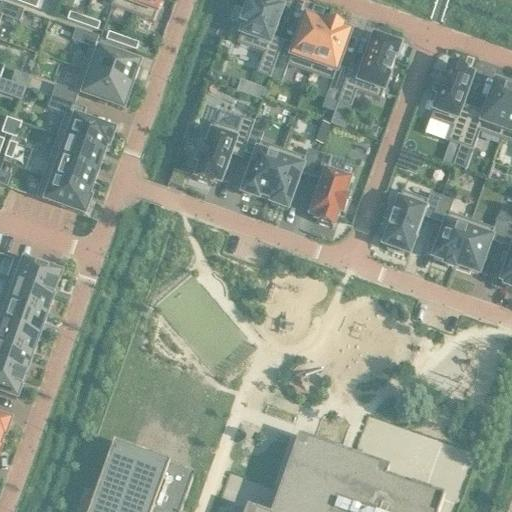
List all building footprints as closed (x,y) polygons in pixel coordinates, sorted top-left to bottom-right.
[(30,0),(6,0),(36,10),(38,3),(30,0)] [(110,9),(111,9),(114,0),(91,0),(91,2),(92,0),(99,0),(112,4),(110,9)] [(114,0),(111,9),(131,16),(137,0),(114,0)] [(137,0),(131,16),(153,24),(160,3),(161,0),(137,0)] [(243,27),(236,46),(263,56),(256,76),(269,81),(275,64),(280,49),(282,44),(271,40),(281,11),(276,9),(277,7),(259,0),(258,3),(252,1),(249,11),(247,10),(241,27),(243,27)] [(0,20),(1,18),(19,24),(23,12),(1,4),(0,5),(0,20)] [(69,14),(67,21),(97,32),(99,25),(69,14)] [(280,49),(275,64),(309,76),(326,27),(326,26),(318,24),(319,22),(306,18),(306,19),(304,18),(299,33),(298,33),(295,44),(291,53),(280,49)] [(326,27),(309,76),(331,84),(328,92),(339,97),(340,97),(348,74),(337,70),(349,35),(341,32),(342,30),(327,25),(326,25),(326,26),(326,27)] [(89,49),(81,71),(130,89),(133,80),(135,81),(139,69),(137,68),(138,66),(94,50),(98,39),(75,31),(71,43),(89,49)] [(108,34),(105,42),(136,52),(138,45),(108,34)] [(339,97),(336,104),(337,105),(350,109),(356,94),(379,103),(388,78),(389,78),(394,64),(393,64),(399,49),(394,47),(394,45),(379,40),(378,41),(373,39),(367,56),(366,55),(362,67),(363,68),(361,72),(350,68),(348,74),(340,97),(339,97)] [(438,98),(429,122),(451,130),(446,144),(459,148),(473,110),(462,106),(463,102),(464,102),(468,91),(467,91),(472,77),(468,75),(470,72),(450,65),(444,80),(439,78),(433,96),(438,98)] [(127,97),(130,89),(81,71),(73,93),(55,87),(51,99),(74,107),(78,95),(122,111),(123,109),(124,110),(129,97),(127,97)] [(473,110),(459,148),(472,153),(479,134),(500,142),(511,106),(511,88),(510,88),(510,86),(498,82),(497,83),(495,83),(484,114),(473,110)] [(57,138),(103,154),(105,148),(107,149),(113,133),(81,122),(70,118),(74,107),(51,99),(47,110),(65,117),(57,138)] [(511,106),(500,142),(511,146),(511,106)] [(200,148),(194,164),(200,166),(194,181),(210,187),(212,183),(219,186),(229,157),(241,161),(243,155),(251,132),(254,124),(219,112),(205,150),(200,148)] [(14,122),(6,119),(1,135),(8,137),(14,122)] [(14,122),(8,137),(16,140),(21,125),(14,122)] [(254,159),(241,196),(257,201),(258,198),(265,200),(282,152),(260,144),(263,136),(251,132),(243,155),(254,159)] [(103,154),(57,138),(50,158),(96,174),(103,154)] [(17,146),(9,144),(4,159),(11,161),(17,146)] [(282,152),(265,200),(271,203),(270,206),(286,212),(299,175),(310,179),(319,156),(307,152),(304,160),(282,152)] [(315,203),(309,218),(317,221),(315,224),(331,230),(337,215),(342,216),(348,200),(343,199),(353,168),(319,156),(310,179),(322,183),(319,191),(318,191),(314,203),(315,203)] [(43,178),(89,195),(96,174),(50,158),(43,178)] [(10,178),(0,174),(0,187),(6,189),(10,178)] [(87,200),(89,195),(43,178),(35,200),(83,217),(89,201),(87,200)] [(388,232),(382,248),(387,250),(387,251),(402,257),(403,255),(408,257),(421,219),(433,223),(441,199),(429,195),(427,202),(401,194),(393,218),(392,218),(387,232),(388,232)] [(444,227),(432,260),(445,265),(444,267),(469,276),(455,271),(454,270),(471,223),(449,215),(453,203),(441,199),(433,223),(444,227)] [(471,223),(454,270),(455,271),(469,276),(470,274),(477,277),(489,243),(501,247),(509,224),(497,219),(493,231),(471,223)] [(511,251),(500,285),(505,287),(504,289),(511,291),(511,224),(509,224),(501,247),(511,251)] [(14,260),(6,282),(52,298),(53,299),(54,296),(53,296),(55,290),(56,290),(57,288),(56,287),(60,276),(14,260)] [(52,298),(6,282),(0,298),(0,301),(45,318),(52,298)] [(0,324),(38,338),(45,318),(0,301),(0,324)] [(0,347),(30,359),(38,338),(0,324),(0,347)] [(30,359),(0,347),(0,369),(24,378),(30,359)] [(0,394),(16,400),(20,389),(21,387),(21,386),(23,381),(24,378),(0,369),(0,394)] [(0,443),(0,444),(2,438),(4,439),(9,423),(0,420),(0,443)] [(439,511),(443,501),(386,481),(389,472),(297,440),(271,511),(246,511),(247,511),(246,511),(439,511)] [(112,445),(88,511),(180,511),(194,474),(112,445)]
